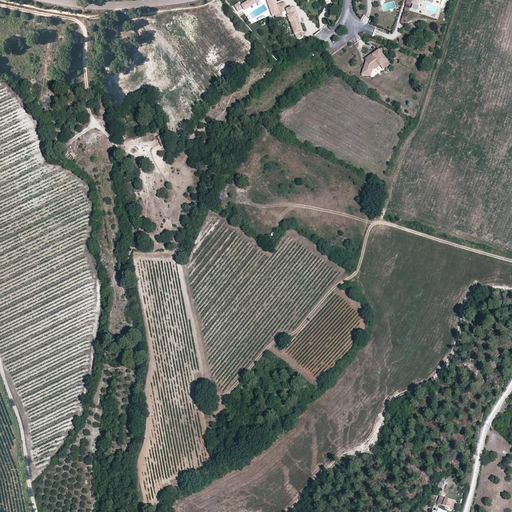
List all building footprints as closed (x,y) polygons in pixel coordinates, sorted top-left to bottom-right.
[(260,0),(247,0),(240,4),(239,2),(234,5),(238,12),(243,9),(244,10),(260,0)] [(280,14),(277,5),(275,0),(266,0),(272,17),(275,16),(280,14)] [(299,19),(297,19),(295,20),(291,8),(287,10),(284,2),(277,5),(280,14),(275,16),(277,21),(288,17),(290,22),(291,22),(295,34),(303,31),(299,19)] [(361,21),(367,24),(370,19),(364,15),(361,21)] [(380,66),(387,61),(382,54),(384,52),(381,48),(373,54),(371,54),(364,60),(365,63),(362,75),(367,77),(369,71),(374,68),(379,65),(380,66)] [(390,65),(387,61),(380,66),(383,70),(390,65)] [(162,149),(169,146),(164,135),(157,138),(162,149)] [(79,154),(75,149),(69,154),(74,159),(79,154)] [(450,508),(453,501),(440,496),(437,504),(450,508)]
